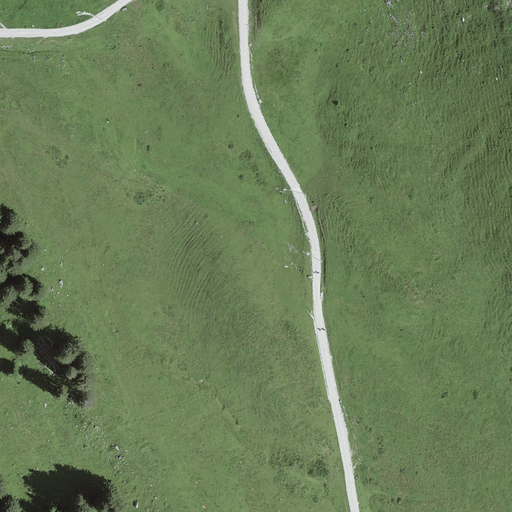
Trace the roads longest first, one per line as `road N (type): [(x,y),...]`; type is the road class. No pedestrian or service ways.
road 1 (track): [(242,0),(252,102),(315,244),(318,316),(354,511)]
road 2 (track): [(0,34),(69,32),(127,0)]
